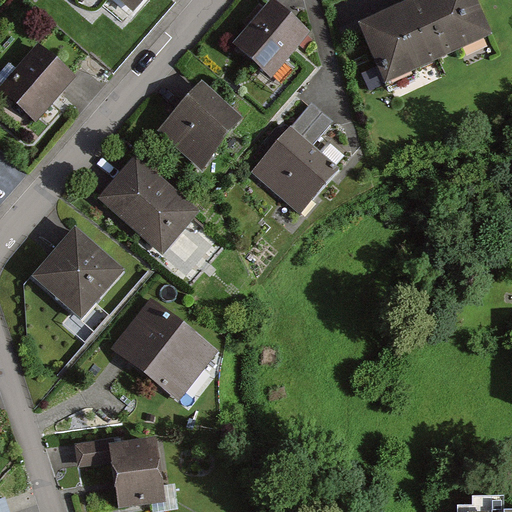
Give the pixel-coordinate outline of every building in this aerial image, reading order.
[(117,0),(136,15),(148,0),(117,0)] [(495,35),(479,0),(416,0),(361,25),(388,84),(495,35)] [(312,36),(273,3),(234,49),(272,82),(312,36)] [(0,93),(37,126),(78,81),(40,47),(0,91),(0,93)] [(243,121),(203,86),(161,133),(201,168),(243,121)] [(339,169),(312,148),(332,122),(312,105),(255,178),(303,215),(339,169)] [(164,258),(202,215),(140,161),(102,204),(164,258)] [(129,276),(79,231),(34,280),(84,325),(129,276)] [(219,355),(154,303),(115,352),(181,404),(219,355)] [(116,445),(78,450),(80,470),(116,466),(121,511),(136,511),(168,508),(159,442),(116,448),(116,445)] [(506,511),(506,502),(471,502),(471,511),(458,511),(457,511),(506,511)]
